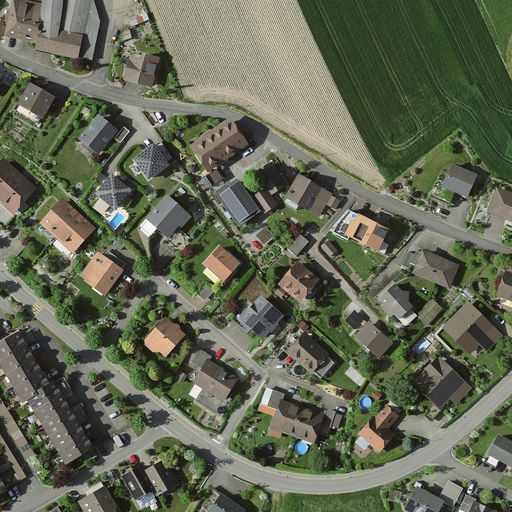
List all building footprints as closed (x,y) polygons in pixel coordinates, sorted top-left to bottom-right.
[(44,0),(44,4),(22,0),(12,0),(5,35),(39,41),(37,49),(80,57),(93,0),(44,0)] [(163,58),(145,53),(143,59),(132,56),(126,80),(154,88),(163,58)] [(59,98),(31,83),(18,108),(46,122),(59,98)] [(119,131),(99,116),(80,140),(101,155),(119,131)] [(250,145),(233,119),(194,144),(212,171),(250,145)] [(129,133),(124,129),(116,140),(120,144),(129,133)] [(172,163),(157,142),(136,157),(152,178),(172,163)] [(36,188),(2,160),(0,162),(0,201),(5,206),(14,214),(36,188)] [(254,195),(243,178),(221,193),(241,223),(263,208),(266,213),(280,204),(274,195),(288,186),(273,162),(255,173),(265,188),(254,195)] [(473,175),(446,164),(437,187),(463,198),(473,175)] [(135,189),(114,173),(98,195),(119,211),(135,189)] [(326,190),(300,175),(287,198),(313,212),(326,190)] [(511,195),(492,187),(483,212),(511,223),(511,195)] [(193,215),(170,193),(147,217),(171,239),(193,215)] [(96,228),(63,200),(42,225),(48,230),(66,245),(75,252),(96,228)] [(387,229),(355,213),(344,235),(375,251),(387,229)] [(301,221),(292,215),(288,222),(296,228),(301,221)] [(255,233),(264,243),(275,234),(267,224),(255,233)] [(308,242),(300,236),(290,249),(298,255),(308,242)] [(337,251),(329,241),(322,247),(330,256),(337,251)] [(243,263),(221,245),(207,263),(229,280),(243,263)] [(458,267),(418,250),(409,272),(449,289),(458,267)] [(125,271),(99,252),(82,276),(107,294),(125,271)] [(322,277),(300,260),(281,284),(303,301),(322,277)] [(511,276),(500,273),(494,296),(511,301),(511,276)] [(406,297),(389,282),(373,298),(395,320),(409,306),(403,300),(406,297)] [(199,291),(206,298),(213,291),(205,284),(199,291)] [(287,292),(279,286),(276,291),(283,297),(287,292)] [(243,316),(265,336),(285,315),(262,295),(243,316)] [(440,307),(429,298),(413,317),(424,326),(440,307)] [(501,334),(466,301),(439,327),(467,354),(476,345),(483,352),(501,334)] [(187,333),(167,315),(146,340),(165,358),(187,333)] [(390,343),(366,320),(351,336),(375,359),(390,343)] [(289,347),(315,372),(332,354),(307,331),(311,328),(303,321),(299,326),(304,331),(289,347)] [(50,381),(21,330),(0,341),(0,360),(23,402),(30,399),(65,462),(96,445),(58,377),(50,381)] [(241,378),(211,360),(213,355),(201,348),(192,363),(203,370),(194,385),(202,390),(194,402),(221,418),(231,403),(227,401),(241,378)] [(470,388),(436,355),(409,383),(439,410),(449,400),(454,405),(470,388)] [(291,401),(285,399),(287,393),(267,386),(258,411),(275,417),(272,427),(317,443),(320,433),(327,435),(337,410),(320,404),(317,411),(311,408),(291,401)] [(0,414),(11,436),(20,431),(0,394),(0,414)] [(396,416),(383,406),(373,418),(369,415),(354,433),(375,451),(391,434),(385,429),(396,416)] [(511,454),(511,442),(494,431),(482,451),(506,465),(511,454)] [(147,469),(143,463),(133,470),(123,476),(138,500),(155,489),(159,496),(180,483),(164,458),(156,463),(147,469)] [(0,494),(11,489),(0,470),(0,494)] [(463,491),(448,483),(439,500),(417,489),(404,511),(440,511),(445,505),(453,509),(463,491)] [(107,511),(118,505),(106,485),(78,502),(84,511),(107,511)] [(247,511),(248,511),(222,493),(208,511),(247,511)] [(458,511),(495,511),(475,504),(476,500),(465,496),(458,511)]
